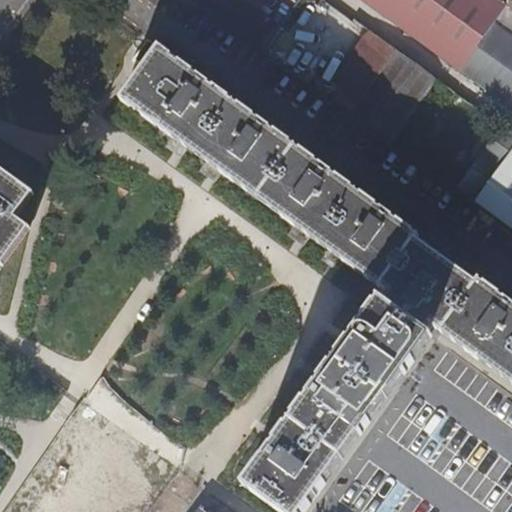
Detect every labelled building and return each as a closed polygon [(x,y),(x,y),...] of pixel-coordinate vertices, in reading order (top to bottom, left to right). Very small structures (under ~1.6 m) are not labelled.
[(191,0),(264,51),(299,0),(275,0),(260,21),(230,0),(191,0)] [(507,6),(497,0),(363,0),(461,71),(507,6)] [(511,10),(511,0),(497,0),(507,6),(511,10)] [(511,10),(507,6),(461,71),(460,72),(507,105),(511,97),(511,10)] [(373,34),(330,98),(354,115),(397,52),(373,34)] [(146,68),(160,48),(148,39),(134,59),(146,68)] [(511,382),(511,302),(483,282),(480,286),(419,242),(422,238),(160,48),(146,68),(123,101),(389,294),(384,301),(380,298),(245,486),(280,511),(306,511),(433,338),(430,334),(435,327),(456,342),(511,382)] [(399,53),(354,115),(393,143),(430,92),(438,81),(399,53)] [(451,91),(438,81),(430,92),(443,102),(451,91)] [(511,135),(506,131),(462,192),(477,203),(484,194),(484,193),(511,153),(511,135)] [(511,153),(484,193),(484,194),(511,213),(511,153)] [(0,266),(26,233),(12,221),(30,198),(0,175),(0,266)] [(180,475),(158,511),(174,511),(192,482),(180,475)]
